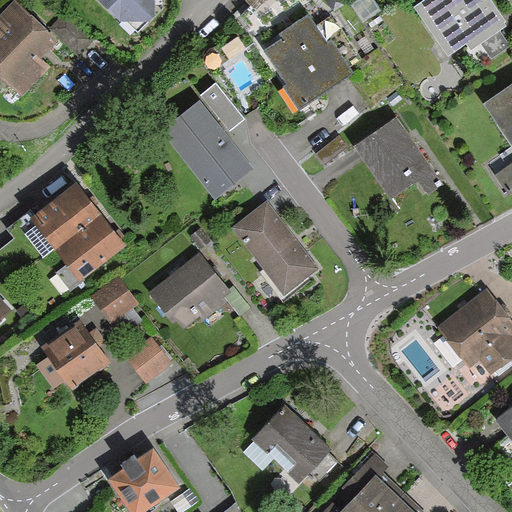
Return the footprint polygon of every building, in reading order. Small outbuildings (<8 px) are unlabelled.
[(57,31),(24,0),(4,0),(0,4),(0,73),(21,94),(50,65),(37,52),(57,31)] [(111,0),(137,25),(149,14),(150,0),(111,0)] [(255,1),(236,15),(250,37),(306,0),(270,0),(270,1),(255,1)] [(427,0),(415,9),(445,53),(465,39),(470,47),(465,51),(476,66),(503,47),(491,29),(497,25),(479,0),(427,0)] [(346,76),(369,110),(401,87),(375,50),(355,64),(325,21),(314,28),(305,16),(285,30),(288,34),(262,53),(285,85),(290,82),(306,105),(346,76)] [(511,86),(485,104),(511,144),(511,162),(494,175),(505,192),(511,187),(511,86)] [(225,132),(240,121),(220,95),(206,106),(225,132)] [(198,106),(166,130),(205,182),(209,179),(218,190),(241,172),(223,148),(228,145),(198,106)] [(385,200),(429,172),(395,119),(351,147),(385,200)] [(53,249),(96,214),(75,186),(31,220),(53,249)] [(313,268),(276,218),(273,220),(262,206),(231,229),(279,293),(313,268)] [(96,214),(53,249),(75,278),(119,245),(96,214)] [(236,316),(247,307),(229,285),(223,290),(196,258),(154,292),(181,325),(218,294),(236,316)] [(129,301),(119,285),(95,301),(106,316),(129,301)] [(445,327),(471,360),(477,355),(494,377),(511,362),(511,348),(502,336),(510,329),(484,296),(445,327)] [(91,331),(85,335),(77,325),(45,350),(71,384),(103,360),(95,349),(101,344),(91,331)] [(127,356),(144,381),(166,366),(149,341),(127,356)] [(511,407),(495,421),(511,441),(511,407)] [(253,436),(297,479),(305,471),(315,481),(334,462),(279,409),(253,436)] [(131,455),(118,464),(123,471),(108,481),(129,511),(136,511),(175,486),(150,451),(135,461),(131,455)] [(383,511),(399,496),(364,464),(342,488),(350,496),(335,511),(330,506),(323,511),(383,511)] [(415,511),(399,496),(383,511),(415,511)]
